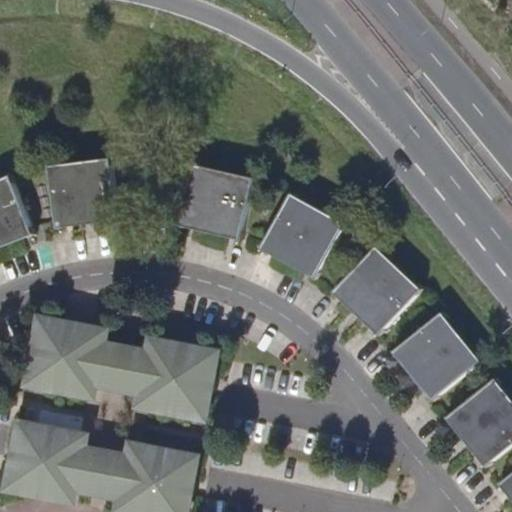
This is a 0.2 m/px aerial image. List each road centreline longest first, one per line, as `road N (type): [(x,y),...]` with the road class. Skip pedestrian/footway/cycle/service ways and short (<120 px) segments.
road 1 (residential): [(461,511),(345,371),(285,317),(229,290),(151,271),(0,303)]
road 2 (primary): [(366,95),(511,271)]
road 3 (primary): [(164,0),(225,21),(366,95)]
road 4 (primary): [(511,158),(380,0)]
road 5 (primary): [(286,0),(366,95)]
